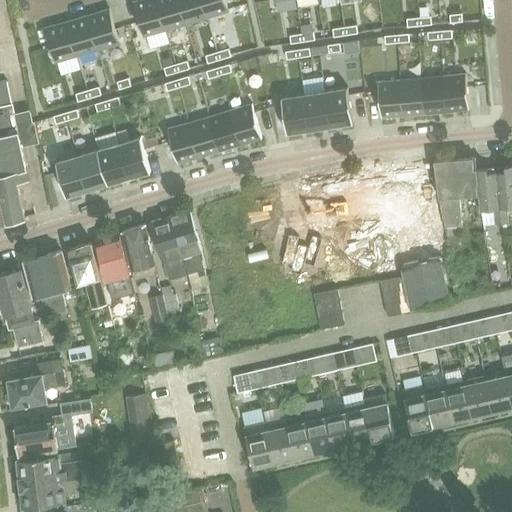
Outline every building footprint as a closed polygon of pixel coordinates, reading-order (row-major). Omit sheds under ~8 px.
[(157,0),(136,0),(134,1),(144,35),(146,35),(150,48),(170,42),(166,29),(157,0)] [(157,0),(166,29),(186,23),(179,0),(157,0)] [(179,0),(186,23),(207,17),(202,0),(179,0)] [(202,0),(207,17),(229,10),(225,0),(202,0)] [(109,8),(88,14),(98,49),(120,42),(109,8)] [(463,21),(462,13),(450,14),(450,22),(463,21)] [(88,14),(67,20),(77,55),(98,49),(88,14)] [(431,15),(419,17),(420,25),(432,24),(431,15)] [(419,17),(407,18),(408,26),(420,25),(419,17)] [(67,20),(46,27),(56,61),(57,61),(61,74),(81,68),(77,55),(67,20)] [(357,24),(345,26),(346,34),(358,32),(357,24)] [(346,34),(345,26),(333,28),(334,36),(346,34)] [(452,29),(440,30),(440,38),(452,37),(452,29)] [(440,30),(428,31),(428,39),(440,38),(440,30)] [(314,31),(302,33),(303,41),(315,39),(314,31)] [(303,41),(302,33),(290,35),(291,43),(303,41)] [(409,33),(397,34),(397,42),(409,41),(409,33)] [(397,42),(397,34),(384,35),(385,43),(397,42)] [(452,49),(451,41),(443,42),(444,50),(452,49)] [(328,44),(329,52),(341,50),(340,42),(328,44)] [(229,47),(217,51),(220,59),(231,55),(229,47)] [(298,49),(299,57),(311,55),(310,47),(298,49)] [(298,49),(286,51),(287,59),(299,57),(298,49)] [(217,51),(206,55),(208,62),(220,59),(217,51)] [(187,60),(176,63),(178,71),(190,68),(187,60)] [(174,64),(164,67),(167,74),(178,71),(176,63),(174,64)] [(230,63),(218,67),(221,74),(232,71),(230,63)] [(218,67),(207,70),(209,78),(221,74),(218,67)] [(444,74),(447,110),(469,108),(466,72),(444,74)] [(444,74),(422,76),(426,112),(447,110),(444,74)] [(189,75),(177,79),(179,87),(191,83),(189,75)] [(404,114),(426,112),(422,76),(401,78),(404,114)] [(117,81),(120,88),(131,85),(129,77),(117,81)] [(324,77),(302,80),(304,93),(310,128),(331,125),(326,89),(324,77)] [(401,78),(378,80),(381,116),(404,114),(401,78)] [(177,79),(165,82),(167,90),(179,87),(177,79)] [(30,179),(22,146),(12,102),(7,81),(0,82),(0,185),(8,220),(11,219),(12,221),(25,217),(17,182),(30,179)] [(99,86),(88,89),(90,97),(101,94),(99,86)] [(348,86),(326,89),(331,125),(353,121),(348,86)] [(88,89),(76,93),(78,100),(90,97),(88,89)] [(304,93),(282,96),(288,132),(310,128),(304,93)] [(119,96),(107,100),(109,107),(121,104),(119,96)] [(98,111),(109,107),(107,100),(95,103),(98,111)] [(231,109),(241,143),(262,137),(252,103),(231,109)] [(77,108),(66,112),(68,120),(80,116),(77,108)] [(231,109),(210,115),(220,149),(241,143),(231,109)] [(66,112),(54,115),(56,123),(68,120),(66,112)] [(199,156),(220,149),(210,115),(189,121),(199,156)] [(168,128),(178,162),(199,156),(189,121),(168,128)] [(141,136),(120,142),(130,176),(151,170),(141,136)] [(109,182),(130,176),(120,142),(99,148),(109,182)] [(78,154),(88,189),(109,182),(99,148),(78,154)] [(67,195),(88,189),(78,154),(57,161),(67,195)] [(477,168),(476,156),(435,160),(439,197),(445,226),(462,225),(460,196),(479,194),(477,168)] [(505,170),(497,171),(503,222),(508,222),(507,207),(511,206),(511,164),(504,165),(505,170)] [(419,165),(397,169),(406,219),(429,215),(419,165)] [(487,167),(477,168),(479,194),(481,210),(489,208),(493,208),(494,222),(495,223),(503,222),(497,171),(488,172),(487,167)] [(397,169),(375,173),(385,223),(406,219),(397,169)] [(375,173),(354,177),(364,227),(385,223),(375,173)] [(354,177),(333,181),(343,232),(364,227),(354,177)] [(333,181),(311,186),(320,236),(343,232),(333,181)] [(7,220),(8,220),(0,185),(0,222),(6,221),(6,223),(8,222),(7,220)] [(278,192),(259,196),(266,231),(286,227),(278,192)] [(259,196),(240,201),(248,236),(266,231),(259,196)] [(240,201),(221,205),(229,240),(248,236),(240,201)] [(221,205),(201,209),(209,244),(229,240),(221,205)] [(189,208),(170,215),(189,272),(197,269),(199,276),(206,274),(204,268),(206,268),(201,248),(202,248),(189,208)] [(189,272),(170,215),(150,222),(163,261),(164,261),(170,278),(189,272)] [(134,279),(148,275),(157,273),(145,223),(122,230),(134,279)] [(439,228),(431,230),(433,242),(441,240),(439,228)] [(431,230),(423,232),(425,243),(433,242),(431,230)] [(119,232),(98,238),(112,298),(135,292),(131,273),(119,232)] [(458,234),(447,236),(449,248),(463,246),(460,233),(458,234)] [(404,236),(396,237),(398,249),(406,247),(404,236)] [(396,237),(388,239),(390,250),(398,249),(396,237)] [(388,239),(380,240),(382,252),(390,250),(388,239)] [(93,240),(70,247),(80,282),(88,280),(94,301),(100,323),(104,322),(112,320),(106,298),(96,255),(93,240)] [(380,240),(372,242),(375,253),(382,252),(380,240)] [(361,244),(353,246),(356,257),(364,256),(361,244)] [(353,246),(346,247),(348,259),(356,257),(353,246)] [(346,247),(338,249),(340,260),(348,259),(346,247)] [(42,256),(57,312),(59,320),(67,318),(65,310),(68,309),(63,289),(72,286),(66,269),(61,249),(42,255),(42,256)] [(338,249),(330,250),(332,262),(340,260),(338,249)] [(57,312),(42,256),(42,255),(23,260),(28,280),(33,298),(42,295),(48,315),(57,312)] [(280,257),(273,259),(275,270),(283,269),(280,257)] [(273,259),(265,261),(268,272),(275,270),(273,259)] [(243,266),(235,267),(238,279),(245,277),(243,266)] [(235,267),(227,269),(230,281),(238,279),(235,267)] [(0,274),(0,291),(3,301),(3,302),(5,302),(7,310),(5,311),(5,312),(6,313),(5,313),(9,324),(10,328),(13,328),(18,346),(43,341),(38,320),(35,321),(32,309),(24,281),(21,269),(8,272),(8,271),(0,273),(0,275),(0,274)] [(405,275),(381,279),(384,291),(407,286),(405,275)] [(162,287),(163,293),(170,318),(178,316),(176,309),(180,308),(176,293),(173,294),(170,284),(162,287)] [(470,285),(457,288),(459,297),(472,295),(470,285)] [(407,286),(384,291),(386,303),(409,299),(407,286)] [(315,292),(317,304),(341,299),(338,287),(315,292)] [(156,321),(170,318),(163,293),(150,296),(156,321)] [(317,304),(319,316),(343,311),(341,299),(317,304)] [(409,299),(386,303),(388,315),(412,310),(409,299)] [(343,311),(319,316),(322,328),(345,323),(343,311)] [(497,332),(505,330),(501,313),(493,315),(497,332)] [(493,315),(484,317),(488,334),(497,332),(493,315)] [(453,324),(457,342),(466,339),(462,322),(453,324)] [(448,344),(457,342),(453,324),(444,326),(448,344)] [(426,349),(422,331),(413,333),(417,351),(426,349)] [(408,353),(417,351),(413,333),(404,335),(408,353)] [(221,337),(200,342),(203,355),(224,351),(221,337)] [(90,344),(68,348),(71,361),(92,357),(90,344)] [(362,345),(353,347),(357,364),(366,362),(362,345)] [(349,366),(357,364),(353,347),(345,349),(349,366)] [(134,351),(120,354),(125,376),(139,373),(134,351)] [(511,352),(502,355),(505,370),(511,402),(511,352)] [(326,371),(322,354),(314,356),(318,373),(326,371)] [(309,375),(318,373),(314,356),(305,358),(309,375)] [(41,373),(10,379),(12,392),(10,394),(11,400),(14,402),(15,405),(48,399),(46,388),(68,384),(63,357),(39,362),(41,373)] [(274,365),(278,382),(287,380),(283,363),(274,365)] [(265,367),(269,384),(278,382),(274,365),(265,367)] [(493,410),(511,405),(511,402),(505,370),(485,374),(493,410)] [(234,374),(238,392),(247,390),(243,372),(234,374)] [(444,372),(424,376),(425,383),(426,388),(434,424),(454,419),(446,383),(444,372)] [(474,415),(493,410),(485,374),(466,379),(474,415)] [(474,415),(466,379),(446,383),(454,419),(474,415)] [(434,424),(426,388),(425,383),(404,388),(413,429),(434,424)] [(363,390),(343,394),(346,406),(354,442),(373,438),(364,397),(363,390)] [(364,397),(373,438),(395,433),(386,392),(364,397)] [(32,423),(15,426),(17,438),(19,451),(19,453),(77,444),(72,414),(93,411),(91,397),(61,402),(63,414),(40,418),(41,422),(32,423)] [(323,397),(303,402),(306,415),(314,451),(334,447),(326,411),(323,399),(323,397)] [(145,398),(129,400),(134,435),(150,433),(145,398)] [(263,406),(243,410),(246,424),(245,424),(254,465),(255,465),(275,460),(267,424),(266,420),(264,411),(263,406)] [(354,442),(346,406),(326,411),(334,447),(354,442)] [(314,451),(306,415),(287,420),(295,456),(314,451)] [(287,420),(285,420),(267,424),(275,460),(295,456),(287,420)] [(168,465),(179,462),(174,439),(163,442),(168,465)] [(60,453),(20,458),(23,487),(40,486),(40,484),(42,483),(42,480),(43,479),(43,477),(45,477),(48,476),(52,475),(53,479),(89,476),(87,461),(61,464),(60,453)] [(93,463),(94,476),(118,474),(116,460),(93,463)] [(119,482),(118,474),(94,476),(95,485),(119,482)] [(40,486),(23,487),(26,506),(67,501),(65,492),(90,489),(89,476),(53,479),(52,475),(48,476),(45,477),(43,477),(43,479),(42,480),(42,483),(40,484),(40,486)] [(168,496),(170,508),(206,500),(203,488),(168,496)] [(171,511),(170,508),(168,496),(144,502),(146,511),(171,511)] [(126,511),(125,508),(143,505),(142,497),(123,500),(100,503),(102,511),(126,511)] [(171,511),(205,511),(208,511),(206,500),(170,508),(171,511)]
